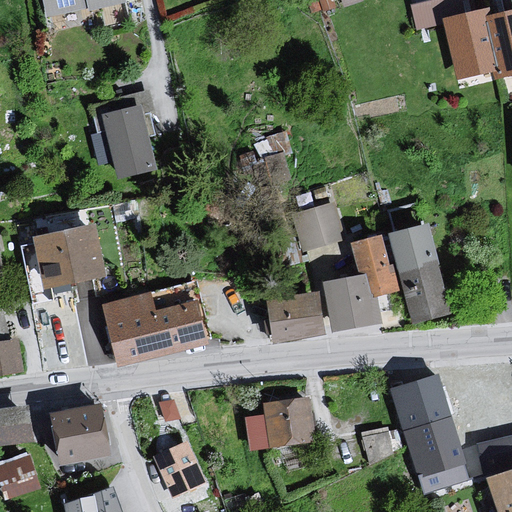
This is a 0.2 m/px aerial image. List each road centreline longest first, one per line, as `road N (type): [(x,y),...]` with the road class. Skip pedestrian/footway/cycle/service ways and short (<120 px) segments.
road 1 (tertiary): [(113,381),(511,342)]
road 2 (residential): [(113,381),(149,511)]
